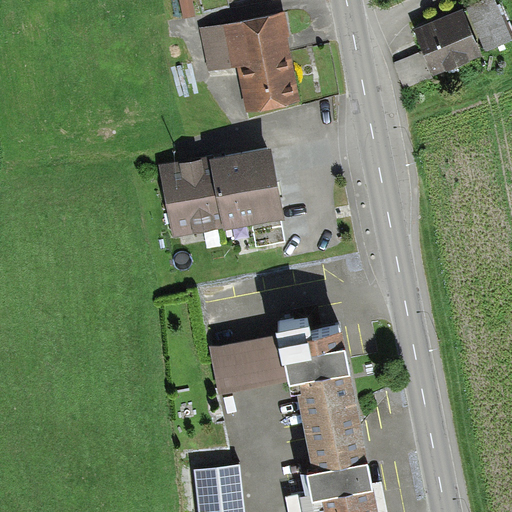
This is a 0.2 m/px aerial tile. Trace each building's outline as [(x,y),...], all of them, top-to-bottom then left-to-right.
[(180,0),(182,12),(191,11),(189,0),(180,0)] [(495,0),(487,0),(466,9),(483,52),(511,40),(495,0)] [(463,9),(414,29),(423,51),(395,62),(405,87),(482,56),(463,9)] [(247,104),(292,96),(276,11),(232,19),(247,104)] [(166,179),(180,240),(277,218),(262,157),(166,179)] [(376,511),(341,319),(213,342),(221,384),(298,370),(324,511),(376,511)] [(242,511),(237,462),(198,466),(202,511),(242,511)]
